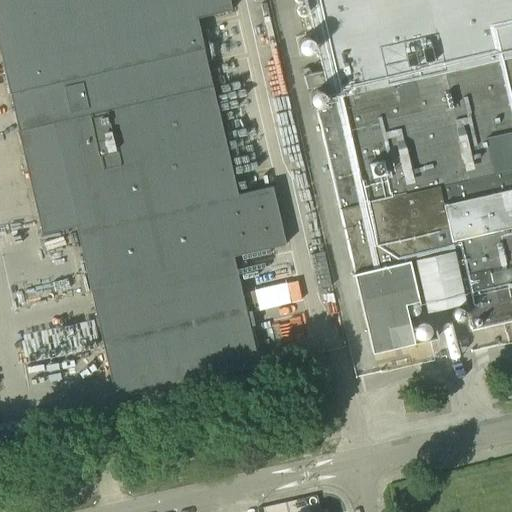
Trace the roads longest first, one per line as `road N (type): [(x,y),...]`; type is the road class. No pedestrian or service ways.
road 1 (residential): [(130,511),(356,462)]
road 2 (residential): [(356,462),(511,426)]
